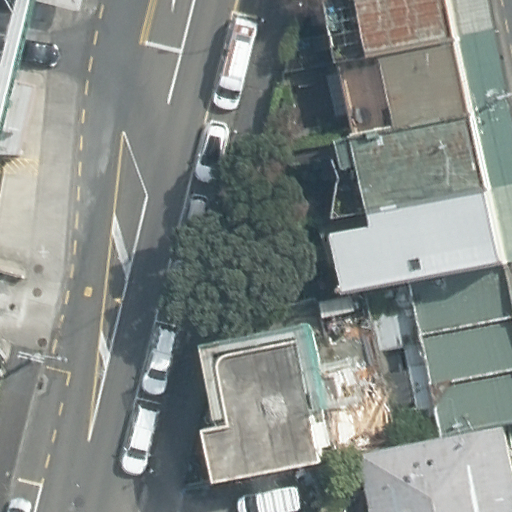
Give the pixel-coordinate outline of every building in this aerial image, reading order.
[(511,241),(461,0),(328,0),(372,217),(332,224),(346,292),(412,279),(511,259),(511,241)] [(511,425),(511,259),(412,279),(444,439),(508,426),(511,425)] [(0,284),(0,383),(24,291),(0,284)] [(328,458),(304,338),(221,354),(234,424),(212,428),(222,479),(328,458)] [(511,511),(511,445),(508,426),(444,439),(365,453),(375,511),(511,511)]
